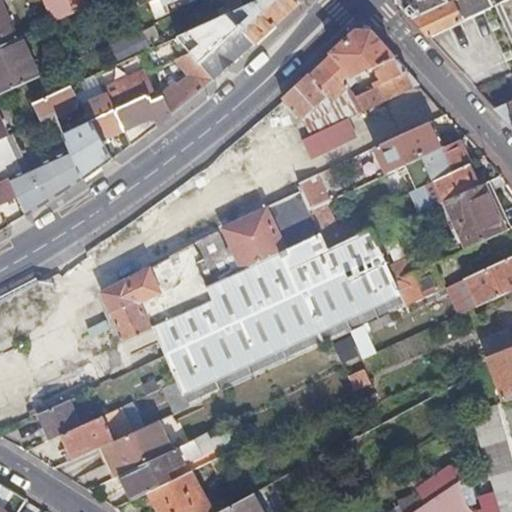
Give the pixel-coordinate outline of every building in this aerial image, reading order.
[(71,0),(46,0),(54,20),(76,12),(71,0)] [(71,0),(76,12),(93,4),(91,0),(71,0)] [(161,0),(167,14),(198,0),(161,0)] [(226,7),(229,14),(243,7),(240,0),(226,7)] [(258,0),(243,7),(229,14),(256,44),(283,19),(301,2),(299,0),(258,0)] [(401,0),(401,5),(414,19),(450,2),(449,0),(401,0)] [(498,5),(497,0),(453,0),(450,2),(414,19),(431,37),(498,5)] [(511,0),(509,0),(503,3),(511,22),(511,0)] [(0,2),(0,47),(19,39),(3,1),(0,2)] [(511,22),(503,3),(498,5),(511,35),(511,22)] [(256,44),(229,14),(179,37),(192,53),(215,81),(239,59),(256,44)] [(112,45),(121,63),(141,54),(149,50),(141,31),(112,45)] [(356,31),(311,74),(329,95),(334,100),(350,86),(344,80),(352,73),(355,77),(357,81),(362,79),(361,74),(375,68),(380,79),(372,83),(374,88),(409,71),(387,47),(372,31),(356,31)] [(0,96),(40,78),(22,37),(19,39),(0,47),(0,96)] [(164,95),(165,97),(174,114),(198,95),(215,81),(192,53),(178,59),(190,77),(179,85),(178,83),(164,95)] [(97,75),(74,85),(80,97),(93,123),(103,141),(125,130),(115,110),(151,94),(157,92),(148,69),(104,89),(97,75)] [(356,96),(363,111),(421,85),(415,78),(409,71),(374,88),(357,96),(356,96)] [(285,100),(303,120),(329,95),(311,74),(300,85),(285,100)] [(72,82),(33,100),(42,119),(56,112),(57,115),(76,105),(80,97),(74,85),(72,82)] [(334,100),(338,105),(356,96),(357,96),(350,86),(334,100)] [(115,110),(125,130),(132,146),(156,128),(174,114),(165,97),(154,101),(151,94),(115,110)] [(338,105),(304,121),(310,136),(349,118),(363,111),(356,96),(338,105)] [(511,101),(496,108),(511,126),(511,101)] [(304,139),(313,158),(358,138),(349,118),(310,136),(304,139)] [(429,122),(376,147),(388,173),(416,160),(441,148),(429,122)] [(66,136),(72,151),(84,180),(94,173),(102,168),(113,160),(103,141),(93,123),(81,129),(66,136)] [(0,182),(11,178),(23,173),(7,135),(0,138),(0,182)] [(441,148),(416,160),(422,173),(430,170),(435,180),(471,163),(460,139),(441,148)] [(23,173),(11,178),(19,197),(27,217),(62,195),(84,180),(72,151),(23,173)] [(471,163),(435,180),(444,201),(446,200),(481,184),(471,163)] [(299,182),(303,191),(311,209),(327,201),(330,200),(318,174),(299,182)] [(11,178),(0,182),(0,205),(19,197),(11,178)] [(435,180),(414,190),(423,211),(444,201),(435,180)] [(481,184),(446,200),(469,248),(506,231),(484,183),(481,184)] [(205,258),(198,262),(210,285),(281,252),(322,232),(311,209),(303,191),(226,228),(237,252),(231,254),(220,231),(215,233),(195,243),(205,258)] [(200,192),(174,211),(195,243),(215,233),(222,222),(200,192)] [(311,209),(322,232),(338,225),(327,201),(311,209)] [(91,269),(102,291),(195,243),(174,211),(91,269)] [(350,219),(345,222),(348,229),(353,226),(350,219)] [(329,248),(287,267),(300,293),(385,255),(374,228),(329,248)] [(322,232),(281,252),(287,267),(329,248),(322,232)] [(102,291),(109,304),(198,262),(205,258),(195,243),(102,291)] [(300,293),(313,320),(313,319),(328,312),(422,269),(410,244),(385,255),(300,293)] [(198,262),(109,304),(124,338),(122,339),(124,342),(126,341),(192,311),(287,267),(281,252),(210,285),(198,262)] [(511,257),(468,278),(479,305),(511,290),(511,257)] [(328,312),(340,337),(351,332),(363,326),(369,323),(390,313),(445,288),(434,264),(422,269),(328,312)] [(287,267),(192,311),(204,339),(300,293),(287,267)] [(204,339),(167,356),(179,382),(313,320),(300,293),(204,339)] [(192,311),(126,341),(132,356),(161,343),(167,356),(204,339),(192,311)] [(313,319),(325,344),(340,337),(328,312),(313,319)] [(369,323),(372,329),(393,320),(390,313),(369,323)] [(313,320),(179,382),(190,407),(324,344),(313,320)] [(363,326),(366,332),(372,329),(369,323),(363,326)] [(363,326),(351,332),(353,336),(361,351),(364,358),(376,353),(366,332),(363,326)] [(479,340),(486,357),(488,357),(511,347),(511,341),(507,329),(479,340)] [(353,336),(335,344),(342,360),(361,351),(353,336)] [(511,347),(488,357),(490,364),(503,399),(511,396),(511,347)] [(367,371),(353,378),(358,390),(372,383),(367,371)] [(144,386),(148,396),(164,388),(169,386),(166,381),(158,384),(156,381),(144,386)] [(169,386),(164,388),(176,413),(190,407),(179,382),(169,386)] [(40,414),(52,441),(64,435),(84,425),(75,404),(79,402),(77,397),(40,414)] [(64,435),(76,460),(104,447),(144,428),(132,403),(84,425),(64,435)] [(474,418),(495,486),(498,499),(502,511),(511,511),(511,458),(496,405),(487,409),(488,413),(474,418)] [(144,428),(104,447),(119,477),(122,475),(161,457),(173,451),(158,421),(144,428)] [(134,500),(151,492),(172,481),(168,472),(186,463),(219,447),(211,432),(173,451),(161,457),(122,475),(134,500)] [(235,451),(213,462),(219,473),(241,463),(235,451)] [(465,455),(419,487),(421,491),(425,504),(461,481),(476,471),(465,455)] [(172,481),(151,492),(161,511),(215,511),(194,471),(172,481)] [(463,511),(469,507),(468,505),(476,502),(474,492),(465,495),(461,481),(425,504),(413,511),(463,511)] [(0,511),(18,511),(27,499),(8,487),(0,482),(0,511)] [(477,491),(481,504),(498,499),(495,486),(477,491)] [(401,498),(406,511),(413,511),(425,504),(421,491),(401,498)] [(221,511),(264,511),(254,494),(221,511)] [(502,511),(498,499),(481,504),(476,505),(477,511),(502,511)]
